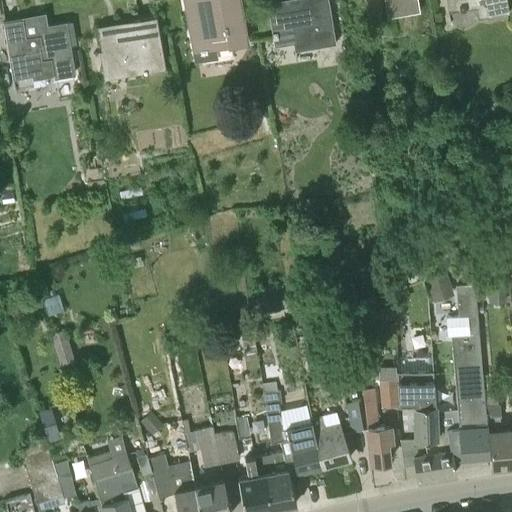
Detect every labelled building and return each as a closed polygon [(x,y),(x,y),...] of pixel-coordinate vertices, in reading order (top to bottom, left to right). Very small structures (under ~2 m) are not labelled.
[(185,0),(193,43),(213,40),(214,49),(230,47),(230,46),(246,43),(238,0),(185,0)] [(294,0),(270,4),(275,38),(292,35),(293,43),(294,50),(335,44),(328,0),(294,0)] [(384,0),(387,17),(399,15),(420,11),(417,0),(384,0)] [(446,0),(448,12),(476,7),(484,6),(486,17),(509,13),(507,0),(446,0)] [(138,24),(98,31),(102,51),(106,76),(129,72),(128,66),(142,64),(143,72),(165,69),(156,16),(137,19),(138,24)] [(23,18),(4,21),(13,77),(42,72),(41,66),(51,65),(53,77),(75,74),(70,45),(73,45),(73,42),(75,40),(72,24),(70,23),(47,26),(40,27),(38,18),(23,21),(23,18)] [(481,129),(483,143),(499,141),(496,127),(481,129)] [(433,301),(454,293),(445,268),(423,275),(433,301)] [(406,284),(391,290),(396,302),(411,296),(406,284)] [(489,286),(489,302),(505,302),(505,287),(489,286)] [(267,294),(270,309),(290,306),(288,291),(267,294)] [(397,306),(383,305),(382,316),(396,317),(397,306)] [(458,316),(449,317),(456,408),(458,426),(460,456),(488,454),(483,404),(482,393),(477,315),(458,316)] [(66,382),(77,379),(71,359),(60,362),(66,382)] [(433,369),(396,371),(397,379),(398,404),(412,403),(412,406),(413,438),(429,437),(437,437),(437,410),(437,402),(435,403),(433,380),(433,369)] [(364,380),(373,380),(372,370),(364,370),(364,380)] [(342,394),(355,392),(353,377),(340,379),(342,394)] [(397,379),(378,380),(378,381),(380,405),(398,404),(397,379)] [(275,380),(261,382),(265,410),(266,420),(270,444),(279,441),(282,452),(288,473),(296,471),(321,464),(311,421),(285,427),(281,428),(279,410),(278,403),(276,391),(275,380)] [(377,426),(373,389),(362,390),(366,427),(365,427),(369,463),(388,461),(386,443),(393,442),(391,424),(377,426)] [(349,431),(362,429),(358,402),(345,404),(349,431)] [(511,465),(511,450),(510,422),(506,427),(501,428),(500,403),(483,404),(488,454),(489,467),(511,465)] [(437,410),(437,437),(434,437),(413,438),(400,439),(402,466),(414,465),(416,478),(455,471),(452,457),(460,456),(458,426),(456,407),(437,410)] [(151,411),(139,421),(152,434),(163,424),(151,411)] [(318,416),(310,418),(311,421),(321,464),(350,457),(339,422),(324,426),(321,415),(318,416)] [(237,425),(249,423),(248,417),(243,418),(242,416),(236,417),(237,425)] [(187,418),(182,419),(188,450),(201,447),(204,465),(221,462),(214,432),(213,425),(190,430),(187,418)] [(230,429),(214,432),(221,462),(240,459),(234,428),(230,429)] [(43,449),(22,455),(37,501),(39,500),(62,494),(62,493),(48,448),(43,449)] [(109,450),(87,457),(89,463),(99,498),(102,511),(145,511),(138,486),(125,451),(125,452),(111,456),(109,450)] [(158,495),(174,491),(166,464),(168,464),(165,452),(148,457),(151,470),(153,476),(158,495)] [(296,503),(288,473),(282,452),(257,456),(259,467),(260,467),(268,508),(296,503)] [(243,511),(245,511),(268,508),(260,467),(259,467),(257,456),(244,458),(247,474),(237,475),(243,511)] [(168,464),(166,464),(174,491),(179,511),(201,511),(195,484),(190,458),(168,464)] [(229,511),(223,477),(195,484),(201,511),(229,511)] [(34,511),(32,502),(31,500),(29,493),(4,500),(6,511),(34,511)] [(102,511),(99,498),(89,501),(89,500),(76,503),(78,511),(102,511)]
